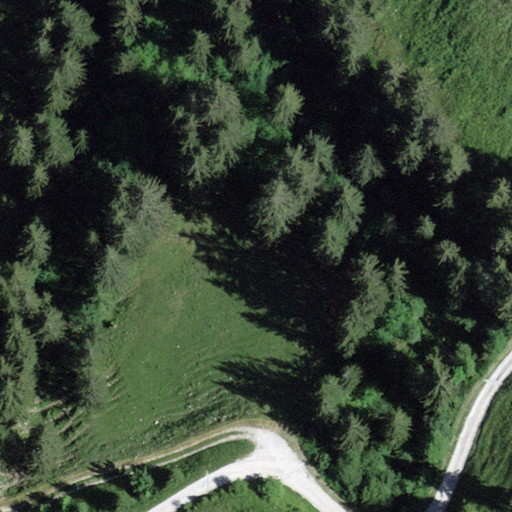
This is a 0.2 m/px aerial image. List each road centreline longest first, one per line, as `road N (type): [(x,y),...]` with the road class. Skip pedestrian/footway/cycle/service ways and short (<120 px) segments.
road 1 (track): [(275,465),(243,430),(65,480),(0,511)]
road 2 (track): [(161,511),(242,464),(275,465),(339,511)]
road 3 (track): [(439,511),(495,383),(511,367)]
